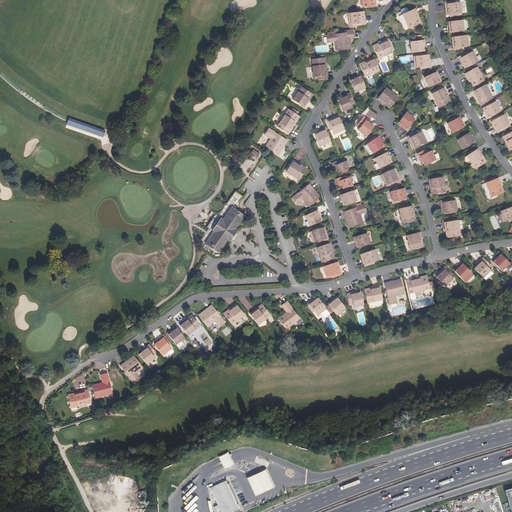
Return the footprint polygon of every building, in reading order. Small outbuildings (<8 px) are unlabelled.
[(448,10),(448,15),(449,15),(454,14),(454,17),(459,16),(459,14),(460,14),(459,7),(461,7),(460,2),(455,3),(445,4),(445,10),(448,10)] [(419,24),(416,15),(417,14),(415,9),(402,14),(409,29),(419,24)] [(354,24),(365,22),(364,16),(362,16),(362,12),(350,13),(351,19),(349,19),(349,24),(354,24)] [(451,27),(449,27),(450,33),(464,31),(462,20),(450,22),(451,27)] [(350,38),(349,32),(342,33),(337,34),(327,35),(328,43),(335,42),(336,51),(350,49),(349,39),(350,38)] [(464,47),(469,46),(468,41),(466,42),(465,35),(454,37),(454,42),(452,42),(453,48),(464,47)] [(382,44),(373,48),(378,59),(392,53),(387,40),(381,42),(382,44)] [(424,51),(423,46),(425,46),(424,40),(410,42),(412,53),(424,51)] [(475,56),(473,51),(468,53),(459,59),(462,64),(464,63),(466,68),(476,62),(473,57),(475,56)] [(419,67),(430,66),(430,59),(427,60),(427,55),(415,56),(416,62),(414,63),(415,67),(419,67)] [(325,72),(323,58),(312,59),(314,80),(328,78),(327,72),(325,72)] [(368,62),(360,66),(365,77),(379,71),(373,58),(368,60),(368,62)] [(469,79),(474,87),(484,81),(477,67),(464,74),(467,79),(469,79)] [(439,83),(437,78),(439,77),(437,72),(424,78),(428,88),(439,83)] [(355,79),(350,81),(355,92),(365,88),(359,75),(354,77),(355,79)] [(478,96),(482,104),(493,98),(485,84),(473,91),(476,97),(478,96)] [(306,101),(311,94),(301,87),(293,100),(304,108),(308,102),(306,101)] [(383,101),(391,107),(398,97),(385,88),(377,99),(382,103),(383,101)] [(449,102),(445,94),(447,93),(444,88),(431,94),(438,108),(449,102)] [(292,99),(297,91),(293,89),(288,97),(292,99)] [(343,96),(344,97),(341,98),(337,100),(342,111),(352,107),(351,104),(354,103),(350,93),(343,96)] [(486,112),(485,113),(488,118),(500,111),(495,101),(484,107),(486,112)] [(362,113),(373,121),(377,116),(367,108),(362,113)] [(290,128),(298,116),(288,109),(277,127),(288,135),(292,129),(290,128)] [(402,125),(401,127),(406,131),(415,119),(406,112),(398,122),(402,125)] [(354,123),(357,125),(363,116),(361,115),(359,117),(354,123)] [(506,120),(503,115),(492,120),(495,125),(493,126),(496,132),(506,126),(510,124),(508,119),(506,120)] [(290,128),(292,129),(300,117),(298,116),(290,128)] [(371,124),(368,122),(369,121),(363,116),(357,125),(360,128),(358,130),(366,137),(374,127),(371,124)] [(463,127),(461,123),(462,122),(460,116),(447,123),(452,133),(463,127)] [(338,130),(343,128),(339,118),(334,119),(333,117),(328,120),(332,130),(334,134),(339,132),(338,130)] [(65,126),(103,136),(105,129),(67,119),(65,126)] [(284,146),(287,141),(281,137),(278,134),(269,128),(265,135),(271,139),(266,147),(277,154),(283,145),(284,146)] [(320,133),(315,135),(320,146),(330,142),(324,129),(319,131),(320,133)] [(424,136),(422,132),(417,134),(407,139),(410,145),(413,144),(415,148),(425,143),(422,137),(424,136)] [(472,137),(470,138),(468,133),(457,140),(463,149),(475,142),(472,137)] [(383,147),(380,142),(381,141),(378,136),(366,144),(372,154),(383,147)] [(485,162),(480,154),(481,153),(478,148),(466,156),(475,169),(485,162)] [(256,159),(259,153),(252,149),(249,155),(256,159)] [(426,149),(417,154),(420,160),(421,160),(423,162),(425,166),(436,160),(431,151),(428,152),(426,149)] [(390,163),(388,158),(390,158),(387,152),(374,159),(379,169),(390,163)] [(306,170),(298,165),(299,163),(294,160),(286,172),(299,180),(306,170)] [(339,160),(331,163),(334,170),(336,169),(337,170),(338,173),(348,169),(347,166),(349,165),(347,161),(340,163),(339,160)] [(389,183),(400,179),(397,173),(395,174),(393,169),(382,174),(385,180),(383,180),(385,185),(389,183)] [(344,176),(336,179),(338,185),(341,184),(341,186),(342,189),(352,185),(352,182),(353,181),(351,176),(345,179),(344,176)] [(432,185),(433,194),(445,193),(443,177),(428,179),(429,186),(432,185)] [(502,193),(499,184),(501,183),(499,177),(485,183),(491,197),(502,193)] [(313,189),(309,184),(303,189),(300,191),(292,198),(296,204),(302,200),(308,207),(319,198),(312,190),(313,189)] [(405,200),(404,195),(406,194),(404,188),(390,192),(393,203),(405,200)] [(343,200),(345,205),(357,201),(353,190),(340,195),(341,201),(343,200)] [(218,253),(228,240),(235,229),(245,216),(236,210),(239,206),(239,203),(243,197),(235,191),(227,203),(231,207),(223,219),(221,218),(212,231),(214,232),(205,244),(218,253)] [(457,205),(456,200),(451,201),(440,203),(441,209),(444,209),(444,213),(456,211),(455,205),(457,205)] [(367,212),(364,205),(354,208),(350,210),(343,212),(345,218),(346,217),(350,228),(363,223),(360,214),(367,212)] [(414,221),(412,212),(414,212),(412,206),(399,209),(402,224),(414,221)] [(503,222),(507,220),(511,218),(511,206),(501,211),(503,216),(501,217),(503,222)] [(321,221),(319,216),(320,215),(318,210),(305,216),(309,226),(321,221)] [(491,221),(495,230),(500,227),(496,219),(491,221)] [(447,228),(448,238),(460,235),(458,220),(444,223),(445,229),(447,228)] [(318,241),(328,238),(326,231),(324,232),(323,228),(312,231),(313,237),(311,238),(313,243),(318,241)] [(237,231),(235,229),(228,240),(230,242),(237,231)] [(422,248),(420,238),(422,238),(420,232),(407,235),(410,251),(422,248)] [(356,242),(355,243),(357,248),(370,244),(367,233),(355,237),(356,242)] [(333,259),(330,250),(332,249),(330,243),(317,248),(322,263),(333,259)] [(375,256),(373,250),(362,254),(364,259),(362,259),(364,265),(375,261),(379,260),(377,255),(375,256)] [(497,258),(493,262),(501,271),(510,263),(501,254),(497,258)] [(478,263),(479,264),(477,266),(474,268),(483,278),(490,270),(488,268),(491,265),(483,257),(478,263)] [(467,277),(469,279),(474,275),(461,262),(457,266),(458,268),(454,271),(463,280),(467,277)] [(326,278),(331,276),(341,272),(339,266),(337,267),(336,263),(325,266),(326,272),(324,273),(326,278)] [(444,266),(443,268),(451,276),(452,274),(444,266)] [(450,282),(454,279),(451,276),(443,268),(438,272),(440,274),(436,277),(444,285),(449,281),(450,282)] [(409,294),(430,289),(427,277),(414,281),(413,279),(406,280),(409,294)] [(384,283),(386,290),(387,294),(389,305),(397,303),(395,296),(404,294),(401,281),(391,283),(390,282),(384,283)] [(380,288),(373,289),(373,287),(364,289),(367,303),(382,299),(380,288)] [(357,293),(354,294),(354,292),(346,294),(349,304),(352,304),(353,307),(364,305),(361,292),(357,293)] [(321,313),(320,311),(325,307),(318,298),(314,301),(313,299),(308,303),(314,312),(317,316),(321,313)] [(338,298),(333,301),(332,300),(327,303),(336,315),(345,308),(338,298)] [(286,312),(287,314),(279,320),(286,329),(293,324),(292,323),(299,318),(287,301),(282,306),(286,312)] [(314,312),(308,303),(306,304),(313,313),(314,312)] [(232,309),(225,315),(232,325),(244,315),(236,304),(231,308),(232,309)] [(219,315),(216,311),(212,305),(207,309),(208,310),(199,316),(207,327),(215,322),(219,328),(225,323),(219,315)] [(263,306),(256,311),(254,310),(250,314),(258,325),(271,316),(263,306)] [(363,312),(357,313),(359,324),(365,322),(363,312)] [(193,317),(185,322),(184,321),(179,324),(187,335),(200,326),(193,317)] [(177,328),(173,331),(172,329),(167,333),(175,344),(180,341),(184,338),(177,328)] [(163,335),(162,336),(169,345),(170,344),(163,335)] [(167,352),(171,349),(169,345),(162,336),(157,340),(158,342),(154,345),(161,354),(166,350),(167,352)] [(143,349),(144,350),(142,352),(139,354),(146,364),(155,358),(153,355),(156,353),(149,344),(143,349)] [(120,366),(125,372),(127,375),(134,384),(140,379),(135,373),(143,368),(134,357),(126,363),(125,362),(120,366)] [(92,387),(95,398),(103,396),(103,395),(112,393),(107,373),(100,375),(102,383),(102,384),(92,387)] [(81,394),(68,397),(70,408),(91,403),(87,390),(81,392),(81,394)] [(236,466),(230,453),(220,458),(226,471),(236,466)] [(257,498),(276,489),(267,471),(249,480),(257,498)] [(216,508),(218,511),(221,510),(222,511),(235,511),(241,509),(229,482),(212,490),(220,507),(216,508)]
